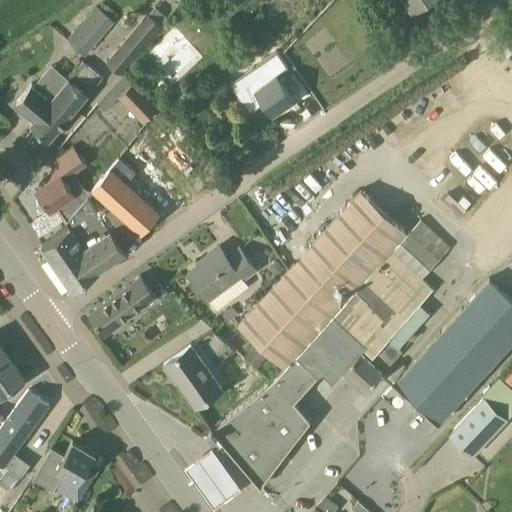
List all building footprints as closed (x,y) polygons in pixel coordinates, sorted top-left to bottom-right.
[(405,0),(412,11),(428,0),(405,0)] [(111,20),(98,9),(71,41),(85,52),(111,20)] [(161,24),(147,13),(106,61),(120,73),(161,24)] [(97,83),(77,67),(50,99),(34,85),(31,89),(29,87),(13,105),(32,121),(29,124),(49,141),(97,83)] [(276,75),(266,82),(257,70),(235,85),(243,98),(255,89),(272,113),(292,99),(276,75)] [(125,74),(101,99),(107,105),(132,81),(125,74)] [(119,98),(142,121),(158,106),(134,82),(119,98)] [(187,105),(198,96),(190,87),(179,95),(187,105)] [(86,164),(73,146),(51,161),(56,168),(42,178),(46,182),(35,190),(50,211),(75,193),(65,179),(86,164)] [(125,182),(135,171),(119,156),(92,188),(107,202),(120,214),(140,232),(157,212),(125,182)] [(360,189),(237,323),(284,365),(406,231),(360,189)] [(140,232),(120,214),(107,202),(98,212),(87,195),(65,222),(68,227),(42,246),(72,288),(125,250),(140,232)] [(360,349),(369,358),(388,337),(419,302),(432,288),(418,276),(447,245),(420,220),(408,233),(284,366),(274,377),(274,378),(212,430),(211,428),(208,431),(213,438),(217,435),(226,446),(259,486),(310,420),(294,400),(318,374),(322,371),(332,380),(342,369),(360,349)] [(255,268),(240,247),(227,256),(219,245),(202,258),(204,260),(188,273),(208,299),(210,297),(217,307),(247,285),(242,278),(255,268)] [(156,296),(140,275),(88,313),(104,334),(156,296)] [(511,337),(511,299),(486,276),(392,380),(437,421),(511,337)] [(232,305),(222,314),(228,321),(238,313),(232,305)] [(235,348),(212,328),(191,343),(163,362),(194,406),(228,382),(214,363),(235,348)] [(401,350),(388,337),(369,358),(360,349),(342,369),(366,390),(383,371),(382,371),(401,350)] [(255,343),(245,355),(257,366),(267,355),(255,343)] [(0,395),(24,378),(8,356),(0,361),(0,395)] [(49,404),(28,389),(0,427),(0,484),(9,491),(21,475),(6,464),(49,404)] [(508,417),(485,395),(449,432),(472,455),(508,417)] [(95,453),(72,440),(64,454),(51,447),(33,477),(39,481),(53,490),(63,473),(77,482),(95,453)] [(211,441),(184,461),(214,503),(240,483),(211,441)] [(326,495),(316,508),(314,507),(310,511),(333,511),(338,506),(326,495)] [(351,508),(355,511),(366,511),(369,510),(358,501),(351,508)]
